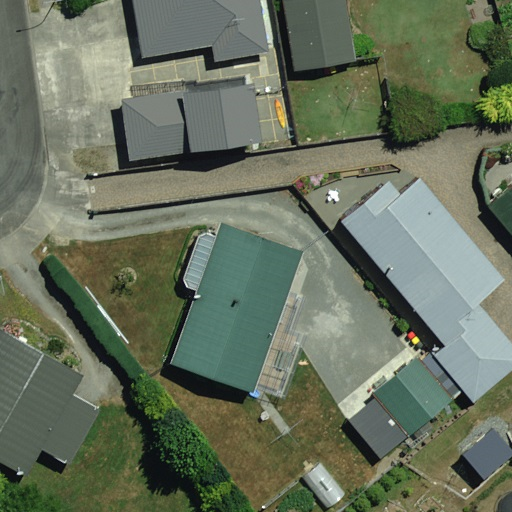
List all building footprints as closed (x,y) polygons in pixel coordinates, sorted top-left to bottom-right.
[(101,0),(109,55),(238,37),(233,0),(101,0)] [(329,0),(262,0),(272,72),(338,62),(329,0)] [(229,69),(96,89),(106,156),(239,136),(229,69)] [(378,144),(309,204),(465,383),(506,347),(468,304),(496,279),(378,144)] [(511,200),(487,223),(511,251),(511,200)] [(187,216),(142,356),(230,384),(275,244),(187,216)] [(0,332),(0,471),(2,472),(62,368),(0,332)] [(465,397),(427,352),(344,423),(382,467),(465,397)]
